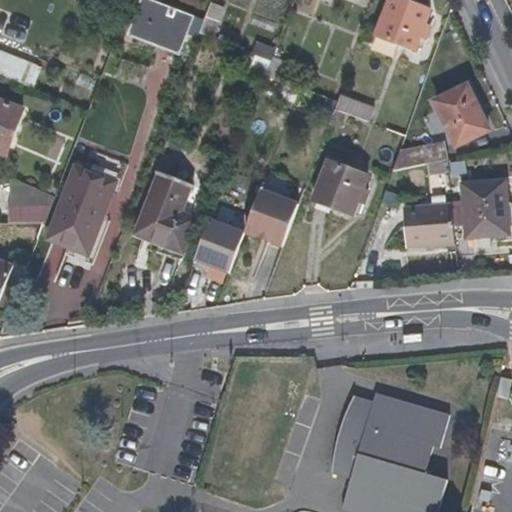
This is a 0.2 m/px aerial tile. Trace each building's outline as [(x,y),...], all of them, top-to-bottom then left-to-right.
[(170,25),(176,9),(153,0),(129,0),(127,6),(126,9),(137,13),(129,34),(161,47),(170,25)] [(424,24),(430,10),(402,0),(389,0),(382,18),(376,35),(414,50),(420,36),(424,24)] [(220,22),(225,8),(211,2),(205,16),(220,22)] [(181,41),(191,14),(177,9),(176,9),(170,25),(161,47),(162,47),(176,52),(181,41)] [(214,38),(220,22),(205,16),(204,19),(199,32),(214,38)] [(425,38),(429,26),(424,24),(420,36),(425,38)] [(275,49),(257,42),(253,54),(254,54),(271,60),(275,49)] [(48,72),(26,63),(0,53),(0,74),(1,74),(33,88),(41,91),(48,72)] [(265,75),(271,60),(254,54),(248,69),(254,71),(265,76),(265,75)] [(288,83),(294,68),(271,60),(265,75),(282,81),(288,83)] [(490,129),(467,86),(435,101),(446,126),(455,145),(490,129)] [(374,107),(341,92),(337,101),(335,107),(342,109),(353,114),(368,120),(374,107)] [(0,153),(3,154),(20,110),(0,102),(0,153)] [(448,158),(446,150),(445,146),(398,154),(393,169),(425,162),(448,158)] [(362,189),(366,176),(327,162),(313,201),(315,202),(329,206),(352,215),(357,201),(362,189)] [(101,217),(115,181),(76,166),(61,202),(47,239),(69,247),(72,239),(90,246),(101,217)] [(198,215),(207,192),(160,173),(148,204),(136,235),(139,237),(142,238),(156,243),(183,253),(188,242),(198,215)] [(506,211),(505,189),(504,181),(482,183),(463,184),(467,237),(478,235),(478,229),(486,228),(486,232),(494,232),(508,231),(507,216),(506,211)] [(363,203),(367,191),(362,189),(357,201),(363,203)] [(285,238),(294,213),(298,204),(273,194),(261,190),(250,218),(245,231),(263,239),(282,246),(285,238)] [(327,212),(329,206),(315,202),(314,207),(327,212)] [(454,239),(451,202),(403,205),(407,245),(454,243),(454,239)] [(36,222),(36,206),(8,206),(8,222),(19,222),(36,222)] [(240,245),(245,232),(223,224),(210,219),(196,256),(191,268),(206,274),(211,261),(231,269),(240,245)] [(183,253),(156,243),(142,238),(140,243),(181,258),(183,253)] [(11,265),(0,260),(0,292),(2,288),(11,265)] [(506,402),(510,383),(498,380),(494,399),(506,402)] [(423,477),(431,449),(439,451),(448,418),(373,396),(371,405),(370,411),(349,404),(343,418),(336,437),(331,456),(330,470),(350,475),(348,481),(339,511),(436,511),(445,483),(423,477)] [(370,411),(371,405),(352,398),(349,404),(370,411)] [(260,463),(269,426),(227,414),(222,431),(215,430),(213,443),(218,445),(217,450),(260,463)] [(348,481),(350,475),(330,470),(329,476),(348,481)]
